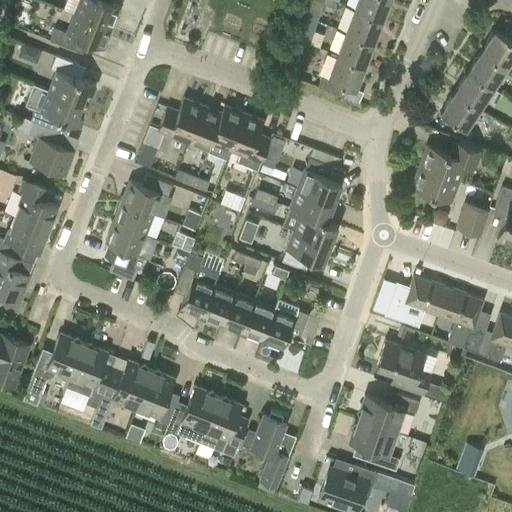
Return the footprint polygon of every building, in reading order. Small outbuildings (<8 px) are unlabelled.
[(105,0),(65,0),(62,7),(73,11),(111,26),(119,5),(105,0)] [(323,0),(310,0),(305,15),(316,19),(323,0)] [(356,0),(353,8),(381,18),(387,0),(356,0)] [(381,18),(353,8),(344,30),(372,41),(381,18)] [(103,47),(111,26),(73,11),(65,31),(53,26),(48,39),(82,52),(86,40),(103,47)] [(305,15),(296,40),(308,44),(316,19),(305,15)] [(511,40),(493,29),(480,49),(504,66),(511,54),(511,40)] [(363,64),(372,41),(344,30),(336,53),(363,64)] [(296,43),(291,41),(281,72),(297,77),(308,44),(296,40),(296,43)] [(35,62),(40,49),(22,42),(17,55),(35,62)] [(480,49),(466,70),(491,87),(504,66),(480,49)] [(363,64),(336,53),(330,51),(317,85),(341,95),(346,83),(354,87),(363,64)] [(54,68),(46,88),(86,104),(94,83),(80,78),(84,65),(54,54),(50,66),(54,67),(54,68)] [(466,70),(452,91),(477,107),(491,87),(466,70)] [(32,119),(58,130),(63,118),(78,124),(86,104),(46,88),(38,107),(34,106),(29,118),(32,119)] [(477,107),(452,91),(439,111),(442,113),(432,128),(466,140),(477,123),(470,119),(477,107)] [(167,133),(187,141),(202,103),(182,95),(177,109),(165,103),(155,129),(156,129),(167,133)] [(208,149),(210,141),(209,141),(221,110),(220,110),(202,103),(187,141),(208,149)] [(210,141),(229,149),(244,111),(223,103),(220,110),(221,110),(209,141),(210,141)] [(244,111),(229,149),(239,153),(236,160),(256,169),(270,136),(258,131),(263,119),(244,111)] [(66,134),(58,130),(32,119),(27,132),(37,136),(28,159),(64,174),(73,149),(62,145),(66,134)] [(426,143),(418,163),(458,178),(465,159),(475,163),(480,150),(452,140),(448,151),(426,143)] [(264,156),(258,170),(266,173),(272,159),(264,156)] [(344,170),(332,165),(308,156),(304,167),(303,167),(295,186),(333,201),(340,181),(344,170)] [(418,163),(410,185),(450,200),(458,178),(418,163)] [(180,180),(194,185),(197,175),(184,171),(180,180)] [(128,179),(120,198),(153,211),(160,192),(166,194),(171,183),(145,172),(145,173),(140,184),(128,179)] [(208,179),(197,175),(194,185),(204,189),(208,179)] [(21,191),(12,213),(48,227),(57,204),(45,200),(49,189),(21,179),(16,189),(21,191)] [(494,238),(511,244),(511,199),(510,199),(511,193),(511,187),(501,184),(491,212),(502,215),(494,238)] [(241,206),(245,192),(225,186),(221,201),(241,206)] [(299,210),(299,209),(325,219),(326,219),(333,201),(295,186),(288,205),(299,210)] [(252,197),(262,201),(266,191),(256,187),(252,197)] [(276,195),(266,191),(262,201),(265,202),(272,205),(276,195)] [(263,208),(265,202),(262,201),(252,197),(250,203),(263,208)] [(120,198),(112,219),(145,231),(153,211),(120,198)] [(466,230),(478,234),(487,208),(475,204),(466,230)] [(195,226),(200,211),(190,207),(188,206),(182,221),(184,222),(195,226)] [(326,219),(325,219),(299,209),(299,210),(292,227),(329,242),(336,223),(326,219)] [(0,249),(14,254),(19,243),(38,251),(48,227),(12,213),(3,237),(0,235),(0,249)] [(240,236),(252,239),(257,220),(246,217),(240,236)] [(104,241),(116,246),(112,257),(113,257),(107,270),(132,279),(137,267),(138,267),(142,256),(136,253),(145,231),(112,219),(104,241)] [(321,262),(329,242),(292,227),(284,248),(285,248),(280,259),(304,269),(309,257),(321,262)] [(194,236),(185,233),(180,245),(189,248),(194,236)] [(232,257),(243,261),(246,253),(234,248),(232,257)] [(14,254),(0,249),(0,300),(4,293),(19,299),(30,273),(16,267),(20,256),(14,254)] [(200,315),(212,282),(217,269),(198,262),(201,255),(188,250),(173,289),(184,293),(179,307),(200,315)] [(260,259),(246,253),(243,261),(257,267),(260,259)] [(284,278),(287,269),(274,264),(271,272),(284,278)] [(419,307),(439,314),(449,287),(412,273),(408,285),(396,281),(386,313),(398,317),(399,317),(414,322),(419,307)] [(200,315),(220,322),(232,290),(212,282),(200,315)] [(486,323),(474,319),(482,298),(449,287),(439,314),(468,324),(461,345),(476,351),(481,338),(486,323)] [(252,298),(232,290),(220,322),(240,330),(252,298)] [(240,330),(260,339),(273,306),(252,298),(240,330)] [(282,347),(287,334),(298,339),(298,338),(309,343),(322,306),(314,303),(308,312),(297,308),(298,306),(277,298),(274,306),(273,306),(260,339),(282,347)] [(505,343),(511,345),(511,315),(498,311),(488,341),(481,338),(476,351),(486,355),(487,353),(500,357),(505,343)] [(68,375),(69,375),(82,339),(59,330),(49,355),(40,351),(21,396),(35,401),(45,377),(52,374),(54,370),(68,375)] [(0,378),(13,383),(28,343),(0,332),(0,378)] [(434,355),(384,337),(374,365),(392,371),(388,382),(420,393),(434,355)] [(69,375),(68,375),(65,386),(87,395),(84,401),(96,406),(96,403),(111,366),(101,362),(106,349),(82,339),(69,375)] [(134,407),(150,366),(126,357),(121,370),(111,366),(96,403),(107,407),(111,397),(134,407)] [(174,404),(176,399),(166,395),(173,375),(150,366),(134,407),(158,416),(156,418),(166,422),(174,404)] [(174,404),(166,422),(164,427),(198,441),(217,393),(194,383),(184,408),(174,404)] [(356,416),(396,430),(404,407),(415,411),(418,400),(395,391),(392,402),(364,392),(356,416)] [(232,454),(243,426),(247,417),(236,413),(241,402),(217,393),(198,441),(232,454)] [(251,437),(244,434),(241,443),(268,453),(256,485),(272,492),(287,454),(274,448),(285,420),(280,418),(281,413),(270,408),(268,413),(262,411),(251,437)] [(388,453),(396,430),(356,416),(347,440),(376,450),(372,461),(395,468),(398,457),(388,453)] [(353,462),(350,472),(328,465),(317,498),(356,511),(360,497),(363,498),(368,496),(376,471),(353,462)] [(296,499),(307,504),(313,488),(302,484),(296,499)]
